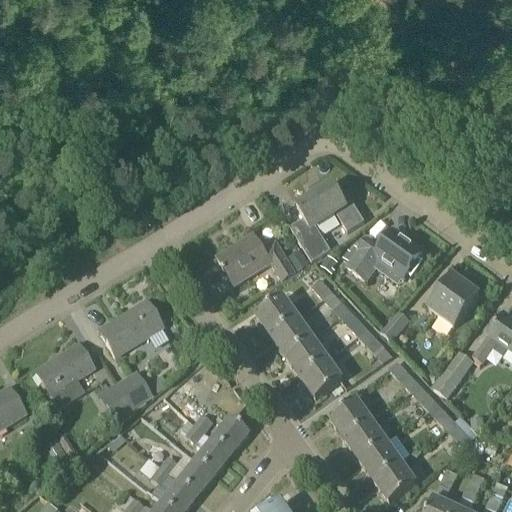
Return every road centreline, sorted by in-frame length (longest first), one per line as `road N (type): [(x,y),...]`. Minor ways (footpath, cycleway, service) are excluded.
road 1 (residential): [(289,437),(158,239)]
road 2 (residential): [(511,267),(347,144),(319,136)]
road 3 (track): [(511,13),(319,136)]
road 4 (residential): [(158,239),(319,136)]
road 5 (residential): [(0,339),(158,239)]
